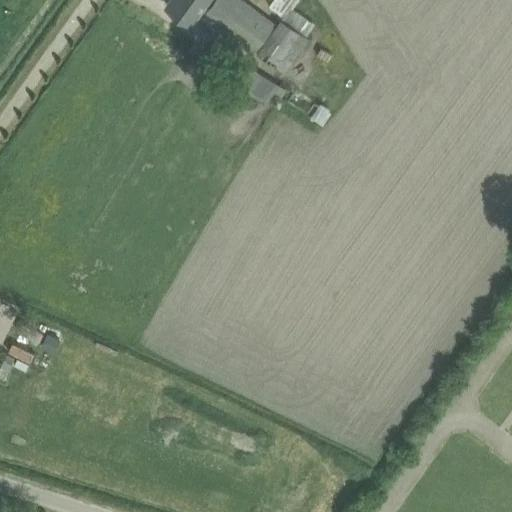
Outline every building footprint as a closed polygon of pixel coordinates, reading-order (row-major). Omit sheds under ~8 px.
[(171,0),(168,5),(190,21),(199,10),(253,51),(274,23),(242,0),(171,0)] [(318,21),(295,7),(299,0),(273,0),(270,5),(283,13),(261,50),(289,67),(318,21)] [(231,53),(224,63),(243,75),(238,83),(266,101),(277,82),(231,53)] [(0,319),(0,332),(8,336),(13,325),(0,319)] [(14,377),(5,413),(31,419),(39,383),(14,377)]
